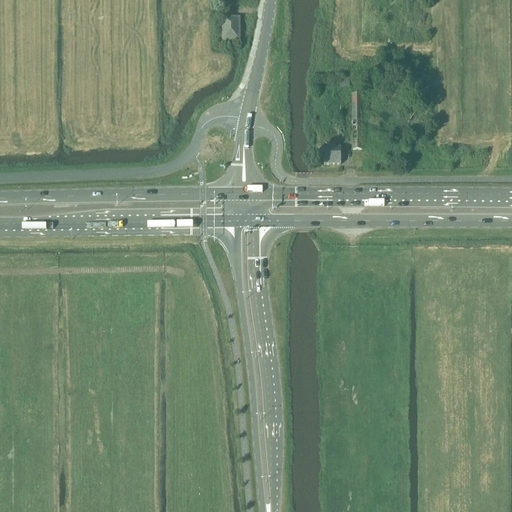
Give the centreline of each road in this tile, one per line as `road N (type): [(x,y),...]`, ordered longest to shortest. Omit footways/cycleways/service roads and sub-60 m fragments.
road 1 (primary): [(232,221),(262,511)]
road 2 (primary): [(273,511),(255,221)]
road 3 (unclassified): [(0,179),(162,170),(190,153),(212,118),(246,122)]
road 4 (primary): [(244,194),(0,197)]
road 5 (primary): [(0,226),(232,221)]
road 6 (unclassified): [(349,181),(511,180)]
road 7 (primary): [(511,195),(350,194)]
road 8 (primary): [(352,221),(511,221)]
road 9 (unclassified): [(246,122),(274,138),(281,177),(349,181)]
road 10 (tertiary): [(246,122),(269,0)]
